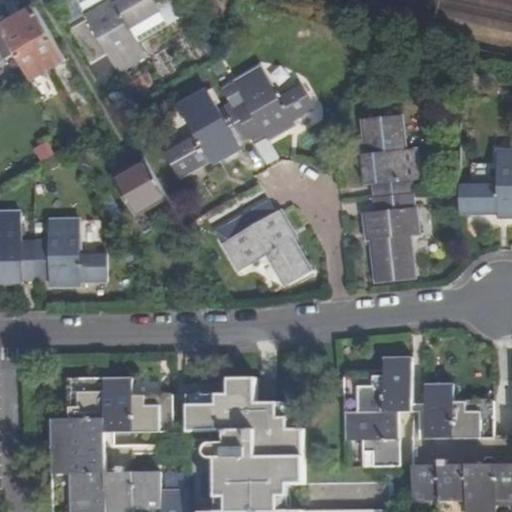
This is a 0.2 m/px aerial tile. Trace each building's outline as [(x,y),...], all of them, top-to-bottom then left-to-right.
[(109,8),(107,3),(87,14),(90,21),(72,32),(92,65),(110,56),(120,73),(146,58),(131,30),(162,11),(155,0),(122,0),(116,4),(109,8)] [(0,26),(4,32),(27,75),(29,78),(64,58),(34,6),(0,25),(0,26)] [(234,107),(252,138),(254,143),(267,135),(270,140),(290,129),(288,125),(295,121),(318,109),(303,83),(280,95),(264,66),(237,82),(247,100),(234,107)] [(240,145),(252,138),(234,107),(232,104),(220,111),(209,91),(183,106),(199,134),(168,153),(182,179),(214,161),(220,157),(222,161),(243,149),(240,145)] [(372,184),(374,199),(413,195),(411,180),(420,179),(416,150),(405,151),(402,117),(362,120),(366,156),(367,164),(363,164),(365,185),(372,184)] [(511,153),(495,154),(496,186),(460,187),(460,190),(460,215),(496,215),(504,215),(504,219),(511,219),(511,153)] [(148,162),(130,172),(161,223),(178,213),(148,162)] [(161,223),(130,172),(115,182),(144,233),(161,223)] [(415,209),(413,195),(374,199),(375,213),(364,214),(365,229),(370,229),(371,241),(376,283),(415,279),(410,236),(420,236),(417,209),(415,209)] [(289,233),(293,231),(282,211),(277,214),(271,202),(235,222),(243,234),(225,245),(240,271),(267,255),(286,287),(311,271),(293,240),(289,233)] [(0,278),(1,278),(2,285),(24,285),(24,281),(38,281),(38,241),(24,242),(24,214),(0,212),(0,278)] [(38,241),(38,281),(52,282),(52,287),(75,287),(75,283),(83,283),(108,283),(108,253),(83,254),(83,219),(52,220),(52,241),(38,241)] [(402,468),(402,421),(394,421),(394,414),(402,413),(408,413),(408,406),(416,406),(416,358),(388,357),(388,376),(374,377),(374,387),(348,387),(347,441),(366,441),(366,452),(375,452),(375,467),(402,468)] [(348,372),(348,387),(374,387),(374,372),(348,372)] [(53,420),(54,447),(55,511),(189,511),(189,501),(175,501),(175,492),(163,491),(163,474),(135,475),(135,448),(108,448),(101,447),(101,440),(108,440),(108,434),(108,425),(116,425),(116,434),(116,436),(130,437),(130,434),(156,434),(176,434),(176,411),(176,408),(157,409),(147,409),(147,403),(147,398),(146,398),(135,398),(134,380),(80,381),(81,409),(71,409),(71,420),(53,420)] [(391,511),(391,510),(306,511),(290,511),(279,511),(279,497),(290,496),(290,484),(306,484),(306,430),(290,430),(290,419),(281,420),(280,405),(258,404),(258,380),(229,380),(229,397),(216,397),(217,407),(189,407),(189,433),(225,433),(225,444),(213,444),(212,445),(210,445),(209,446),(208,448),(208,449),(207,451),(207,453),(208,455),(209,456),(209,457),(210,458),(212,459),(214,459),(218,460),(222,460),(222,473),(218,473),(218,499),(228,499),(228,511),(391,511)] [(70,381),(71,409),(81,409),(80,381),(70,381)] [(468,413),(468,402),(456,402),(457,385),(428,384),(428,432),(436,432),(436,438),(428,438),(415,438),(415,502),(442,502),(441,511),(497,511),(497,502),(510,502),(510,490),(511,490),(511,437),(496,437),(496,413),(468,413)] [(217,407),(216,397),(189,397),(189,407),(217,407)] [(176,398),(147,398),(147,403),(147,409),(157,409),(176,408),(176,398)] [(496,402),(468,402),(468,413),(496,413),(496,402)] [(289,405),(280,405),(281,420),(290,419),(289,405)] [(402,421),(402,413),(394,414),(394,421),(402,421)] [(108,434),(116,434),(116,425),(108,425),(108,434)] [(375,452),(366,452),(366,467),(375,467),(375,452)] [(189,491),(175,492),(175,501),(189,501),(189,491)] [(279,511),(290,511),(290,496),(279,497),(279,511)] [(228,511),(228,499),(218,499),(217,511),(228,511)]
